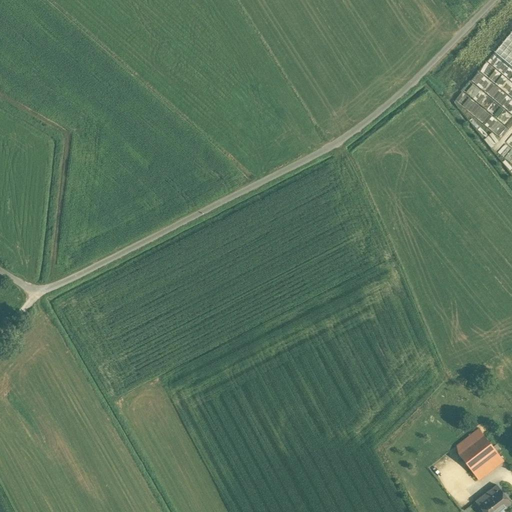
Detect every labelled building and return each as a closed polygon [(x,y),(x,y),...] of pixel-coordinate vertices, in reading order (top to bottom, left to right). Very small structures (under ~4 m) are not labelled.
[(511,31),(494,53),(511,67),(511,31)] [(511,67),(494,53),(452,105),(501,145),(492,156),(511,171),(511,67)] [(479,429),(456,446),(458,453),(482,434),(479,429)] [(458,453),(458,454),(478,479),(503,460),(483,434),(482,434),(458,453)] [(496,485),(475,501),(483,511),(499,511),(511,503),(496,485)]
